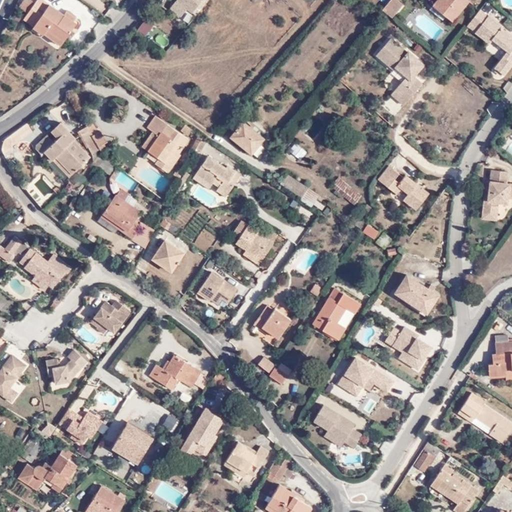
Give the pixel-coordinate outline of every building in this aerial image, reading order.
[(25,0),(21,7),(30,13),(38,2),(34,0),(25,0)] [(63,46),(78,24),(75,21),(79,15),(70,10),(67,14),(47,0),(39,0),(38,2),(30,13),(26,19),(38,27),(37,28),(63,46)] [(204,8),(210,0),(177,0),(171,8),(180,17),(186,9),(191,13),(199,4),(204,8)] [(403,5),(397,0),(391,0),(383,12),(388,17),(392,20),(403,5)] [(437,0),(432,6),(444,15),(451,21),(467,0),(437,0)] [(196,18),(204,8),(199,4),(191,13),(196,18)] [(440,19),(444,15),(432,6),(429,4),(427,7),(440,19)] [(481,10),(467,27),(490,45),(492,41),(508,53),(495,69),(504,76),(511,66),(511,38),(502,30),(503,28),(481,10)] [(147,20),(137,32),(143,38),(153,25),(147,20)] [(404,54),(387,41),(373,57),(390,71),(392,69),(404,79),(389,96),(402,108),(419,86),(411,78),(421,67),(405,53),(404,54)] [(395,114),(401,107),(391,99),(385,106),(395,114)] [(157,137),(147,152),(160,161),(157,166),(167,173),(177,159),(175,158),(187,140),(153,118),(145,129),(149,132),(157,137)] [(252,155),(265,139),(244,122),(231,137),(252,155)] [(46,154),(54,162),(70,179),(91,158),(75,142),(77,140),(61,124),(51,134),(58,141),(62,144),(58,148),(55,145),(47,138),(37,146),(36,151),(36,155),(40,159),(46,154)] [(32,129),(28,125),(20,131),(25,139),(27,137),(30,139),(33,135),(30,131),(32,129)] [(187,137),(191,130),(185,126),(181,132),(187,137)] [(80,131),(91,154),(99,150),(92,137),(87,127),(80,131)] [(92,137),(99,150),(107,145),(101,132),(92,137)] [(140,146),(147,152),(157,137),(149,132),(140,146)] [(3,153),(6,160),(15,157),(14,147),(16,144),(16,143),(20,140),(16,133),(4,142),(3,153)] [(202,141),(204,137),(198,133),(191,150),(195,153),(198,147),(202,141)] [(300,160),(307,153),(296,143),(289,151),(300,160)] [(91,154),(99,168),(105,160),(99,150),(91,154)] [(49,167),(54,162),(46,154),(40,159),(49,167)] [(219,189),(228,195),(242,174),(227,165),(225,167),(207,156),(194,175),(210,186),(212,184),(219,189)] [(105,160),(99,168),(109,176),(116,168),(105,160)] [(405,200),(418,210),(432,192),(424,187),(423,189),(418,185),(420,183),(408,174),(401,182),(397,179),(401,173),(391,165),(380,179),(399,194),(403,189),(410,194),(405,200)] [(173,177),(180,183),(183,177),(175,172),(173,177)] [(494,172),(493,182),(492,193),(488,192),(484,216),(499,217),(500,203),(510,204),(510,200),(511,196),(511,185),(510,186),(511,174),(494,172)] [(311,208),(320,195),(287,174),(280,184),(301,198),(300,200),(311,208)] [(210,186),(194,175),(192,177),(208,189),(210,186)] [(355,204),(362,196),(340,177),(333,186),(355,204)] [(226,198),(228,195),(219,189),(217,192),(226,198)] [(116,231),(131,242),(140,230),(132,224),(138,215),(113,198),(99,219),(116,231)] [(181,232),(162,218),(159,224),(177,237),(181,232)] [(96,222),(113,235),(116,231),(99,219),(96,222)] [(247,251),(262,261),(280,236),(270,229),(265,235),(243,220),(230,239),(247,251)] [(375,240),(379,233),(369,226),(365,232),(375,240)] [(131,242),(145,252),(151,238),(140,230),(131,242)] [(408,232),(399,242),(405,247),(412,237),(408,232)] [(21,253),(27,244),(15,233),(2,249),(9,255),(16,248),(21,253)] [(181,262),(185,256),(167,243),(155,260),(160,263),(160,266),(171,274),(175,268),(180,267),(181,262)] [(45,276),(50,281),(54,284),(67,268),(69,270),(74,264),(56,250),(49,259),(37,249),(36,250),(31,246),(22,259),(26,263),(25,264),(37,273),(44,278),(45,276)] [(259,265),(262,261),(247,251),(244,255),(259,265)] [(235,277),(239,280),(243,275),(239,272),(235,277)] [(45,287),(50,281),(45,276),(44,278),(37,273),(33,277),(45,287)] [(213,274),(199,292),(206,298),(217,308),(222,302),(227,305),(236,293),(213,274)] [(431,312),(441,295),(409,276),(398,294),(431,312)] [(314,284),(310,293),(317,297),(321,288),(314,284)] [(61,302),(67,294),(63,290),(57,298),(61,302)] [(363,306),(338,290),(315,326),(340,341),(348,329),(340,324),(348,310),(357,316),(363,306)] [(206,298),(199,292),(195,297),(203,303),(206,298)] [(58,307),(61,302),(57,298),(53,303),(58,307)] [(105,321),(112,327),(116,330),(133,311),(118,298),(114,303),(109,299),(93,319),(101,326),(105,321)] [(280,335),(292,318),(269,303),(255,323),(262,327),(264,324),(280,335)] [(340,324),(348,329),(357,316),(348,310),(340,324)] [(107,333),(112,327),(105,321),(101,326),(100,326),(107,333)] [(421,360),(430,347),(418,339),(420,336),(405,326),(401,333),(395,328),(386,341),(403,353),(399,358),(418,371),(424,362),(421,360)] [(509,371),(511,370),(511,340),(508,341),(508,334),(494,336),(496,353),(498,362),(492,363),(488,364),(490,377),(509,376),(509,371)] [(71,379),(88,358),(75,347),(68,353),(72,356),(66,362),(60,364),(59,356),(48,358),(51,373),(57,373),(58,382),(71,379)] [(433,349),(430,347),(421,360),(424,362),(433,349)] [(27,364),(13,353),(0,371),(0,390),(12,400),(18,392),(11,386),(27,364)] [(264,355),(258,362),(269,371),(275,363),(264,355)] [(168,375),(164,372),(161,369),(154,379),(176,394),(184,385),(197,394),(208,379),(175,357),(170,364),(175,367),(168,375)] [(337,385),(353,395),(360,385),(361,387),(363,385),(369,389),(373,384),(386,393),(392,383),(355,358),(337,385)] [(170,364),(164,372),(168,375),(175,367),(170,364)] [(283,386),(290,377),(277,369),(271,378),(283,386)] [(221,383),(227,374),(221,370),(215,379),(221,383)] [(360,385),(353,395),(355,396),(361,387),(360,385)] [(511,423),(511,417),(469,391),(457,409),(471,418),(475,413),(493,425),(490,430),(502,438),(511,423)] [(84,414),(70,405),(60,419),(74,429),(85,437),(89,431),(100,415),(89,408),(84,414)] [(354,425),(322,406),(312,422),(327,431),(323,437),(340,448),(343,443),(353,449),(360,436),(351,430),(354,425)] [(190,458),(195,450),(200,442),(210,448),(223,428),(220,426),(223,420),(204,409),(180,452),(190,458)] [(104,418),(100,415),(89,431),(92,434),(104,418)] [(132,447),(139,451),(149,436),(126,421),(112,440),(129,451),(132,447)] [(85,437),(74,429),(71,433),(83,441),(85,437)] [(134,460),(139,451),(132,447),(129,451),(112,440),(109,445),(134,460)] [(442,451),(427,441),(421,450),(424,452),(415,465),(424,471),(429,465),(430,466),(442,451)] [(200,442),(195,450),(205,456),(210,448),(200,442)] [(76,463),(81,455),(64,444),(58,452),(76,463)] [(239,469),(247,474),(254,479),(270,454),(261,449),(256,457),(239,445),(224,466),(235,475),(239,469)] [(59,487),(76,463),(58,452),(57,451),(49,462),(43,458),(40,463),(34,462),(30,466),(25,463),(14,476),(33,490),(39,481),(43,476),(59,487)] [(292,458),(286,454),(269,479),(275,483),(278,479),(279,480),(286,469),(285,468),(292,458)] [(453,511),(455,511),(466,511),(479,491),(464,481),(462,483),(451,476),(454,471),(445,464),(438,474),(445,479),(438,489),(458,503),(453,511)] [(243,480),(247,474),(239,469),(235,475),(243,480)] [(154,489),(161,477),(155,473),(148,485),(154,489)] [(445,479),(438,474),(431,485),(438,489),(445,479)] [(55,492),(59,487),(43,476),(39,481),(55,492)] [(498,481),(495,486),(491,491),(497,495),(503,486),(498,481)] [(288,511),(310,511),(315,505),(308,501),(309,498),(300,493),(301,490),(295,486),(293,489),(282,483),(270,501),(288,511)] [(93,511),(118,511),(126,501),(103,486),(87,508),(93,511)] [(267,506),(275,511),(288,511),(270,501),(267,506)]
